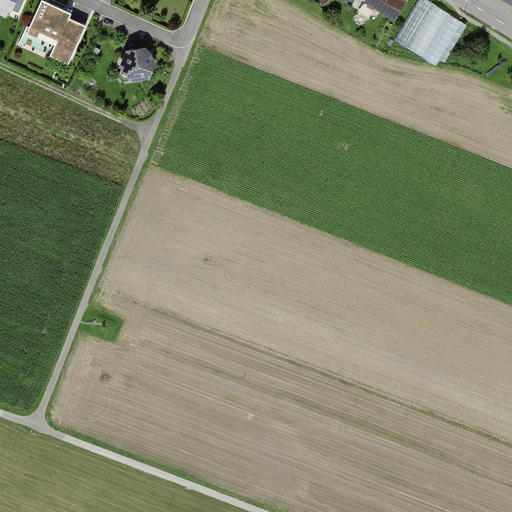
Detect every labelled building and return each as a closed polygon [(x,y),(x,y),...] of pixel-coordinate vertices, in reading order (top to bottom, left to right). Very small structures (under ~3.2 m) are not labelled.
[(15,0),(0,0),(0,2),(12,8),(15,0)] [(73,7),(56,0),(37,0),(25,30),(38,36),(40,30),(57,38),(50,55),(69,64),(88,22),(70,14),(73,7)] [(406,0),(361,0),(360,2),(394,21),(406,0)] [(445,64),(467,19),(428,0),(417,0),(397,41),(445,64)] [(147,43),(126,46),(121,65),(133,79),(151,77),(158,59),(147,43)]
